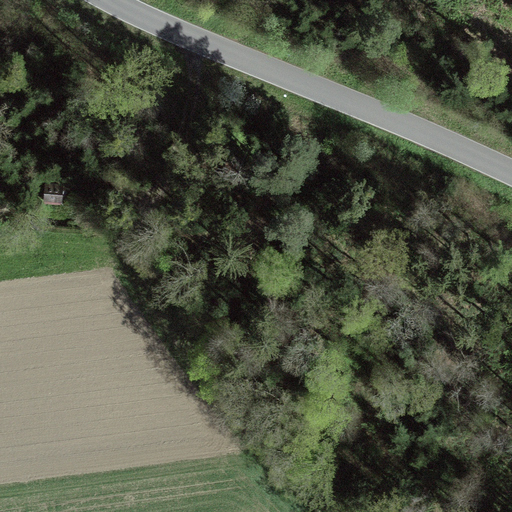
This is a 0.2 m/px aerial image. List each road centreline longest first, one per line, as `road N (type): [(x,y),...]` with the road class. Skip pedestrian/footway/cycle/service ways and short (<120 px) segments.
road 1 (track): [(192,36),(188,120),(152,212),(161,243),(403,511)]
road 2 (unclassified): [(110,0),(511,169)]
